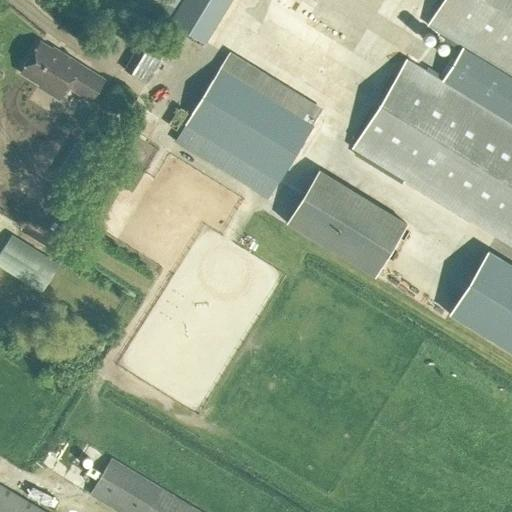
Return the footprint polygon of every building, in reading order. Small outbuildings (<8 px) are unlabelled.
[(207,45),(233,0),(168,0),(149,31),(174,47),(184,31),(207,45)] [(511,0),(445,0),(431,23),(511,72),(511,0)] [(51,50),(39,42),(28,59),(26,59),(21,66),(22,69),(20,72),(39,84),(38,86),(58,98),(66,86),(90,101),(103,80),(52,48),(51,50)] [(278,182),(322,110),(229,53),(185,126),(278,182)] [(511,120),(410,58),(356,147),(511,241),(511,120)] [(80,145),(59,178),(73,187),(94,154),(80,145)] [(373,277),(407,222),(319,168),(285,222),(373,277)] [(0,255),(0,267),(41,292),(58,264),(12,236),(0,255)] [(511,266),(487,251),(461,294),(457,300),(449,314),(511,352),(511,266)] [(0,290),(8,277),(0,271),(0,290)] [(119,511),(201,511),(110,458),(89,494),(119,511)] [(43,511),(0,486),(0,511),(43,511)]
